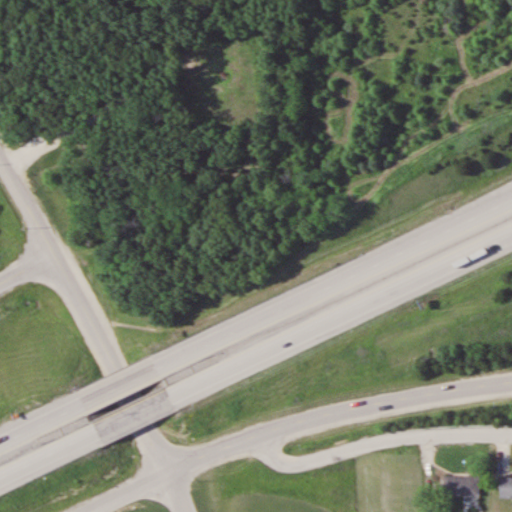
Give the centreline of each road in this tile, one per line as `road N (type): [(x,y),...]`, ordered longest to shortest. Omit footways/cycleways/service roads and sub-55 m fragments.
road 1 (residential): [(0,166),(173,466),(182,511)]
road 2 (trunk): [(511,201),(158,370)]
road 3 (trunk): [(176,395),(511,233)]
road 4 (tertiary): [(511,384),(347,407),(173,466)]
road 5 (residential): [(223,445),(290,466),(385,443),(511,438)]
